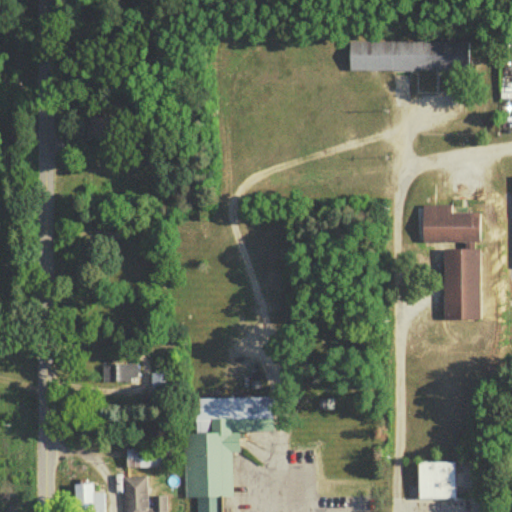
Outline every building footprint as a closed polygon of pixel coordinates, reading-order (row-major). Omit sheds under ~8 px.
[(344,39),(344,68),(467,69),(468,40),(344,39)] [(483,242),(483,211),(449,211),(449,203),(422,203),(422,238),(463,238),(463,248),(441,248),(442,313),(481,313),(481,246),(475,246),(475,242),(483,242)] [(132,360),(132,376),(98,377),(97,361),(132,360)] [(137,387),(137,370),(103,370),(103,387),(137,387)] [(167,370),(147,370),(147,397),(167,397),(167,370)] [(195,511),(222,511),(222,493),(230,493),(230,449),(241,449),(241,430),(231,430),(231,429),(273,429),(273,392),(192,393),(193,428),(183,428),(183,493),(195,492),(195,511)] [(125,446),(125,464),(170,464),(170,445),(125,446)] [(455,502),(454,464),(416,465),(416,503),(455,502)] [(150,492),(150,497),(146,497),(146,475),(121,476),(121,511),(163,511),(163,492),(150,492)] [(103,511),(103,491),(93,491),(93,481),(71,482),(71,511),(103,511)]
